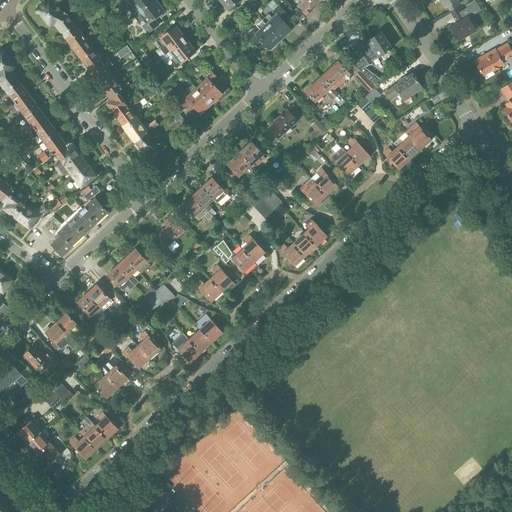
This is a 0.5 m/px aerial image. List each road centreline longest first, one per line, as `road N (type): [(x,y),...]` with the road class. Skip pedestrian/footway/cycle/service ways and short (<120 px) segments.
road 1 (residential): [(61,506),(472,128)]
road 2 (residential): [(146,198),(4,6)]
road 3 (residential): [(146,198),(261,91)]
road 4 (residential): [(472,128),(396,0)]
road 5 (residential): [(261,91),(361,0)]
road 6 (residential): [(55,282),(146,198)]
